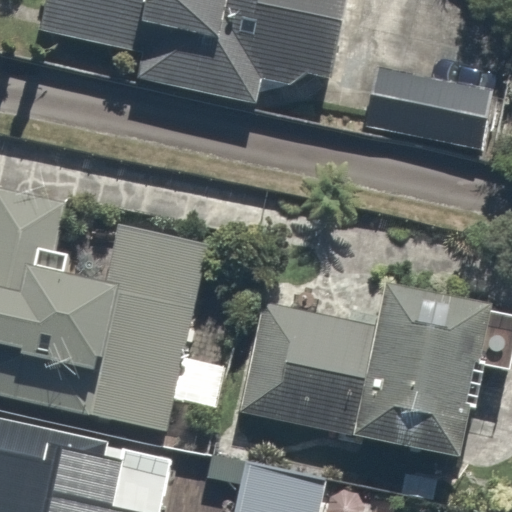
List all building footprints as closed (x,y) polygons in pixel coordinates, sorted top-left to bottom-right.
[(146,91),(279,123),(285,97),(331,109),(357,0),(56,0),(47,39),(152,65),(146,91)] [(504,107),(372,78),(360,135),(491,164),(504,107)] [(0,407),(170,448),(179,410),(232,423),(243,376),(190,363),(215,258),(2,207),(0,217),(0,407)] [(266,314),(244,433),(488,478),(511,345),(511,321),(396,300),(390,337),(266,314)] [(167,511),(177,470),(0,432),(0,474),(24,480),(17,511),(167,511)] [(336,511),(341,487),(205,461),(196,508),(216,511),(336,511)]
